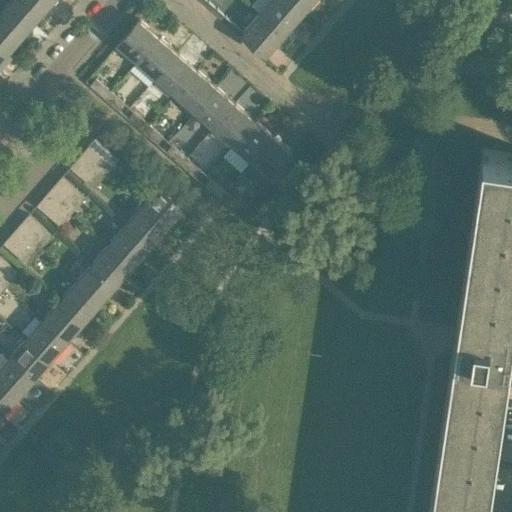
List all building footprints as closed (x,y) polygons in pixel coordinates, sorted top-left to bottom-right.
[(29,0),(8,0),(1,9),(25,30),(42,11),(29,0)] [(29,0),(42,11),(51,0),(29,0)] [(285,0),(267,0),(259,10),(283,32),(300,13),(285,0)] [(285,0),(300,13),(311,0),(285,0)] [(1,9),(0,9),(0,41),(9,49),(25,30),(1,9)] [(242,30),(241,30),(266,51),(283,32),(259,10),(242,30)] [(137,59),(158,34),(138,17),(117,41),(137,59)] [(177,51),(158,34),(137,59),(156,75),(177,51)] [(0,41),(0,58),(9,49),(0,41)] [(196,68),(177,51),(156,75),(175,92),(196,68)] [(215,84),(196,68),(175,92),(194,109),(215,84)] [(95,76),(89,83),(89,84),(104,96),(110,89),(95,76)] [(234,101),(215,84),(194,109),(213,125),(234,101)] [(110,89),(104,96),(119,109),(125,102),(110,89)] [(254,118),(234,101),(213,125),(232,142),(254,118)] [(127,117),(142,129),(148,123),(134,109),(127,117)] [(273,134),(254,118),(232,142),(251,159),(273,134)] [(148,123),(142,129),(157,142),(163,135),(148,123)] [(273,134),(251,159),(271,176),(292,152),(273,134)] [(111,151),(95,136),(86,146),(103,161),(111,151)] [(166,150),(180,163),(186,156),(172,143),(166,150)] [(103,161),(86,146),(78,156),(94,170),(99,166),(103,161)] [(456,360),(433,511),(484,511),(503,388),(504,382),(509,348),(511,348),(511,326),(511,324),(511,150),(501,149),(497,149),(488,147),(461,326),(456,360)] [(111,151),(103,161),(99,166),(106,172),(119,157),(111,151)] [(94,170),(78,156),(69,165),(86,180),(94,170)] [(180,163),(195,176),(201,169),(186,156),(180,163)] [(99,166),(94,170),(86,180),(93,187),(106,172),(99,166)] [(70,198),(78,189),(62,174),(53,184),(70,198)] [(203,183),(218,196),(224,189),(210,176),(203,183)] [(70,198),(53,184),(45,194),(61,208),(65,204),(70,198)] [(142,204),(166,225),(183,205),(159,184),(142,204)] [(65,204),(73,210),(86,196),(78,189),(70,198),(65,204)] [(224,189),(218,196),(233,209),(239,202),(224,189)] [(45,194),(36,203),(53,218),(61,208),(45,194)] [(65,204),(61,208),(53,218),(60,225),(73,210),(65,204)] [(125,223),(150,244),(166,225),(142,204),(125,223)] [(36,237),(45,227),(28,212),(20,222),(36,237)] [(36,237),(20,222),(11,232),(28,247),(32,242),(36,237)] [(108,242),(133,263),(150,244),(125,223),(108,242)] [(32,242),(39,248),(53,233),(45,227),(36,237),(32,242)] [(11,232),(3,242),(19,256),(28,247),(11,232)] [(32,242),(28,247),(19,256),(26,263),(39,248),(32,242)] [(133,263),(108,242),(92,261),(116,282),(133,263)] [(0,273),(2,276),(12,265),(0,254),(0,273)] [(75,280),(100,301),(116,282),(92,261),(75,280)] [(2,276),(0,278),(0,281),(6,287),(19,271),(12,265),(2,276)] [(100,301),(75,280),(59,299),(83,320),(100,301)] [(83,320),(59,299),(42,318),(66,339),(83,320)] [(66,339),(42,318),(25,336),(50,358),(66,339)] [(50,358),(25,336),(9,355),(33,377),(50,358)] [(33,377),(9,355),(0,365),(0,381),(17,396),(33,377)] [(0,414),(17,396),(0,381),(0,414)]
